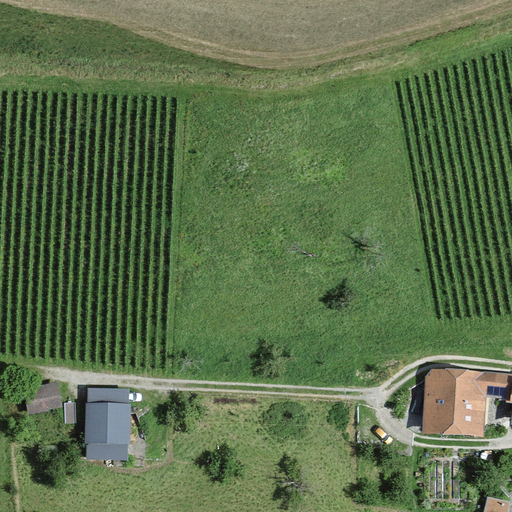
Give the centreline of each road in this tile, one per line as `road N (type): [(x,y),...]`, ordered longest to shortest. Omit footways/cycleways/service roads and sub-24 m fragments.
road 1 (track): [(511,368),(441,361),(417,367),(384,396),(24,371)]
road 2 (track): [(384,396),(385,412),(406,436),(511,442)]
